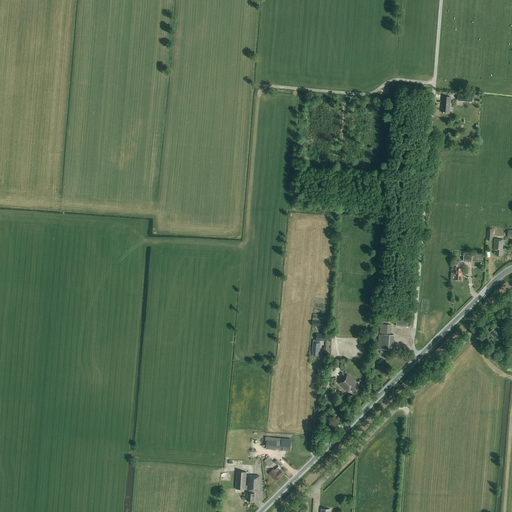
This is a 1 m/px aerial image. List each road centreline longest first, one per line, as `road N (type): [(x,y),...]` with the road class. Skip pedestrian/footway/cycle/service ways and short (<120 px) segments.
road 1 (unclassified): [(416,358),(443,0)]
road 2 (unclassified): [(289,511),(511,293)]
road 3 (secondary): [(260,511),(416,358)]
road 4 (secondary): [(416,358),(511,270)]
